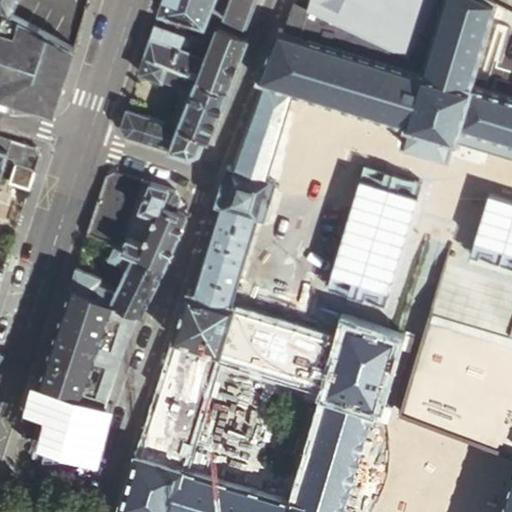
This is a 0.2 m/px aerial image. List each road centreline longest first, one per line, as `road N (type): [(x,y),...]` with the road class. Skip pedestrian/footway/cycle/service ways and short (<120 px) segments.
road 1 (unclassified): [(96,511),(216,178)]
road 2 (tertiary): [(85,139),(0,411)]
road 3 (unclassified): [(216,178),(280,0)]
road 4 (tertiary): [(130,0),(85,139)]
road 5 (residential): [(216,178),(85,139)]
